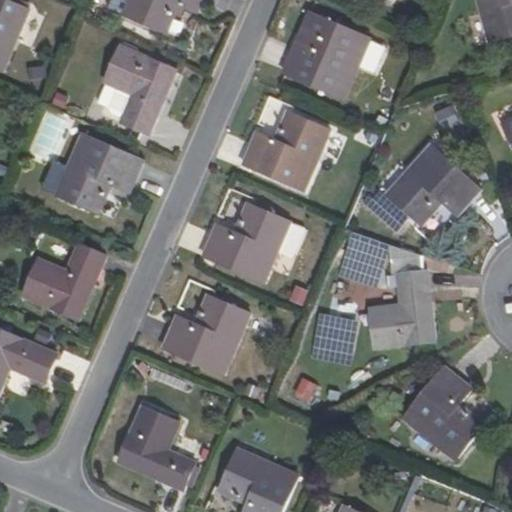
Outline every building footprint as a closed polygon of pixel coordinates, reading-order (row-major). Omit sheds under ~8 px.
[(206,0),(134,0),(127,18),(163,34),(169,21),(175,23),(182,7),(200,15),(206,0)] [(511,0),(477,0),(489,43),(511,36),(511,0)] [(0,74),(2,75),(28,14),(0,1),(0,74)] [(331,18),(325,32),(331,33),(336,20),(331,18)] [(373,36),(336,20),(331,33),(325,32),(318,47),(300,39),(285,71),(345,98),(373,36)] [(169,37),(175,23),(169,21),(163,34),(169,37)] [(175,70),(123,47),(107,84),(136,97),(125,125),(151,137),(158,121),(153,119),(175,70)] [(175,70),(153,119),(158,121),(180,72),(175,70)] [(438,109),(442,127),(459,123),(455,106),(438,109)] [(291,111),(285,124),(289,126),(296,113),(291,111)] [(332,129),(296,113),(289,126),(285,124),(277,141),(259,133),(244,164),(305,192),(332,129)] [(144,162),(83,135),(56,198),(92,214),(99,200),(105,202),(112,186),(130,194),(144,162)] [(482,194),(432,151),(388,202),(419,229),(429,218),(433,221),(445,207),(459,221),(482,194)] [(98,217),(105,202),(99,200),(92,214),(98,217)] [(251,201),(245,214),(250,217),(256,204),(251,201)] [(238,231),(220,223),(205,255),(266,282),(280,250),(293,220),(256,204),(250,217),(245,214),(238,231)] [(423,233),(433,221),(429,218),(419,229),(423,233)] [(306,226),(293,220),(280,250),(293,256),(306,226)] [(68,273),(39,260),(23,295),(75,319),(97,269),(101,271),(108,256),(81,245),(68,273)] [(80,321),(101,271),(97,269),(75,319),(80,321)] [(397,282),(399,296),(429,292),(426,277),(397,282)] [(438,346),(429,292),(399,296),(402,312),(426,308),(433,347),(438,346)] [(210,295),(203,310),(209,312),(215,298),(210,295)] [(197,325),(178,317),(164,349),(225,376),(252,314),(215,298),(209,312),(203,310),(197,325)] [(402,312),(371,317),(378,355),(433,347),(426,308),(402,312)] [(0,329),(0,399),(13,370),(47,385),(60,357),(0,329)] [(472,390),(445,368),(404,419),(455,460),(481,429),(470,420),(473,416),(460,405),(472,390)] [(310,402),(320,385),(305,376),(295,392),(310,402)] [(123,459),(172,481),(170,486),(185,493),(197,465),(169,452),(181,424),(146,408),(123,459)] [(484,426),(473,416),(470,420),(481,429),(484,426)] [(236,500),(251,507),(249,511),(286,511),(301,479),(241,452),(224,489),(238,495),(236,500)] [(170,486),(172,481),(123,459),(121,464),(170,486)] [(222,494),(236,500),(238,495),(224,489),(222,494)]
